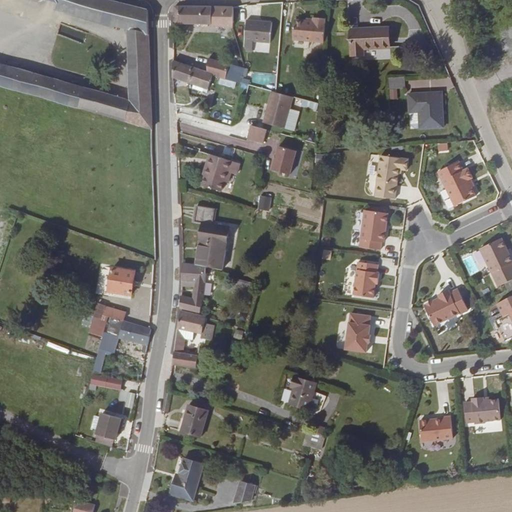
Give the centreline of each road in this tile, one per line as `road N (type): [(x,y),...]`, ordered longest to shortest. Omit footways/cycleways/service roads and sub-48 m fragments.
road 1 (unclassified): [(128,511),(161,339),(166,234),(157,0)]
road 2 (residential): [(511,360),(430,370),(410,364),(402,341),(413,255),(511,209)]
road 3 (residential): [(511,180),(438,11)]
road 4 (unknown): [(156,369),(284,414)]
